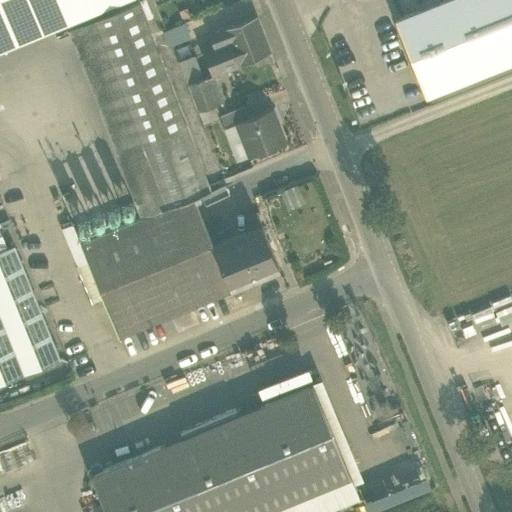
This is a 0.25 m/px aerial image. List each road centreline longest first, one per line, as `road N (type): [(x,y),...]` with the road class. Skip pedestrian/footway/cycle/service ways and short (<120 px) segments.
road 1 (residential): [(384,274),(0,434)]
road 2 (residential): [(384,274),(275,0)]
road 3 (residential): [(478,511),(384,274)]
road 4 (track): [(511,82),(317,160)]
